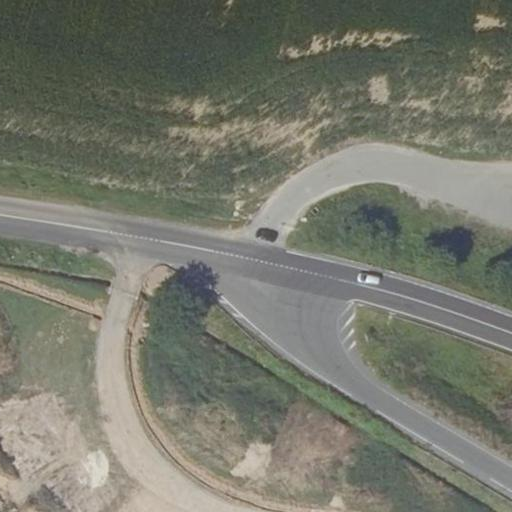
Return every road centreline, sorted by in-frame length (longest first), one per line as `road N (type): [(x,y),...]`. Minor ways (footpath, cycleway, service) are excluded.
road 1 (trunk): [(259,261),(280,312),(314,351),(361,389),(511,479)]
road 2 (unclassified): [(135,235),(114,333),(121,424),(155,477),(221,511)]
road 3 (tertiary): [(511,331),(460,310),(259,261)]
road 4 (tertiary): [(135,235),(0,214)]
road 5 (tertiary): [(259,261),(135,235)]
